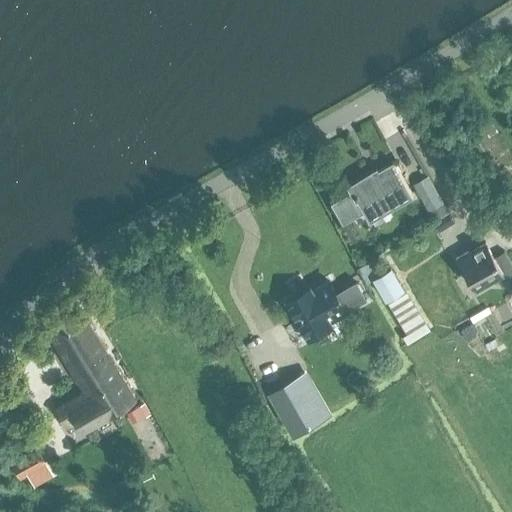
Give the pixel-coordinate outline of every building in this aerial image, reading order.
[(498,169),(511,159),(511,150),(492,119),(458,141),(490,193),(507,183),(498,169)] [(350,190),(331,201),(343,222),(364,210),(370,220),(414,196),(394,161),(379,169),(378,167),(371,171),(347,185),(350,190)] [(428,174),(413,183),(434,220),(449,211),(428,174)] [(434,220),(440,231),(456,221),(450,211),(449,211),(434,220)] [(460,256),(457,257),(475,288),(502,273),(511,290),(511,264),(504,252),(494,258),(485,243),(461,257),(460,256)] [(374,258),(359,267),(367,282),(383,273),(374,258)] [(384,274),(375,280),(384,295),(388,302),(407,336),(403,338),(407,345),(430,332),(405,290),(393,269),(384,274)] [(308,335),(330,323),(329,321),(366,299),(357,283),(337,294),(330,282),(312,292),(311,290),(290,302),(308,335)] [(81,307),(80,308),(47,327),(84,391),(54,408),(65,426),(74,421),(80,432),(134,401),(81,307)] [(491,312),(488,307),(471,317),(474,322),(491,312)] [(298,374),(269,391),(270,394),(293,432),(294,435),(324,417),(323,415),(298,374)] [(51,437),(49,435),(39,420),(29,429),(40,444),(51,437)] [(46,463),(37,447),(12,462),(20,477),(25,474),(46,463)]
